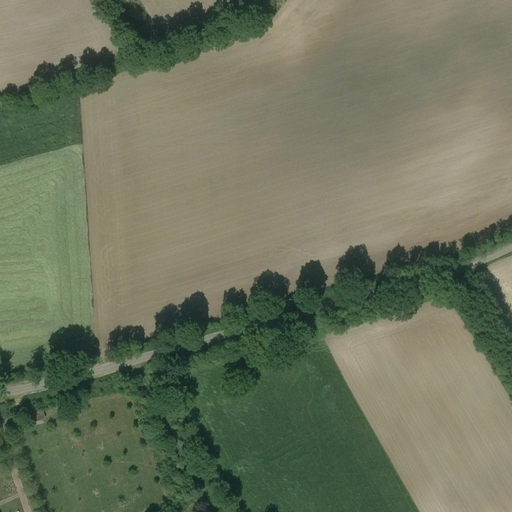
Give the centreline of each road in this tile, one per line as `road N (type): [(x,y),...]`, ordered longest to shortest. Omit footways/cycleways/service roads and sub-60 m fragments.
road 1 (unclassified): [(0,395),(480,261),(511,245)]
road 2 (track): [(141,360),(221,511)]
